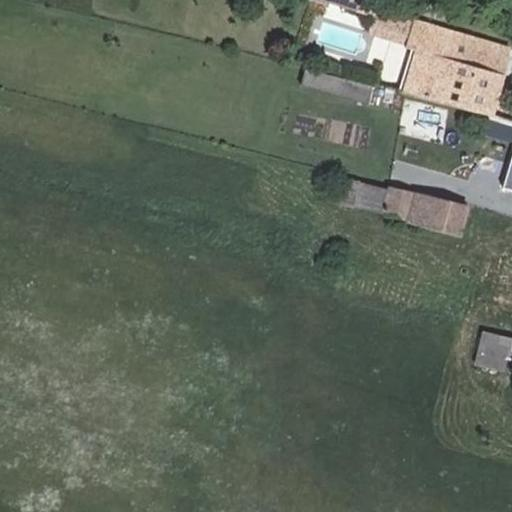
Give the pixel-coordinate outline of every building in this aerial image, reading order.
[(421,35),(428,8),(398,0),(389,0),(383,25),(421,35)] [(511,82),(511,30),(428,8),(421,35),(428,36),(417,81),(511,104),(511,97),(509,96),(511,82)] [(398,201),(475,221),(483,191),(405,172),(403,184),(398,201)] [(385,197),(398,201),(403,184),(388,181),(385,197)] [(505,368),(511,335),(482,329),(475,361),(505,368)]
